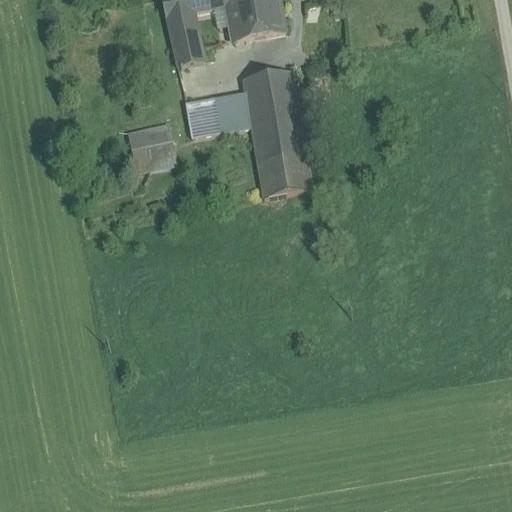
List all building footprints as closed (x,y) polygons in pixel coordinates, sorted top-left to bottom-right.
[(229,11),(226,0),(183,0),(163,4),(178,73),(207,67),(196,17),(229,11)] [(226,0),(229,11),(236,45),(285,36),(278,0),(226,0)] [(292,77),(244,85),(246,94),(253,133),(265,204),(313,195),(292,77)] [(196,143),(253,133),(246,94),(187,105),(196,143)] [(129,139),(133,156),(173,147),(169,130),(129,139)] [(133,156),(138,179),(178,170),(173,147),(133,156)]
